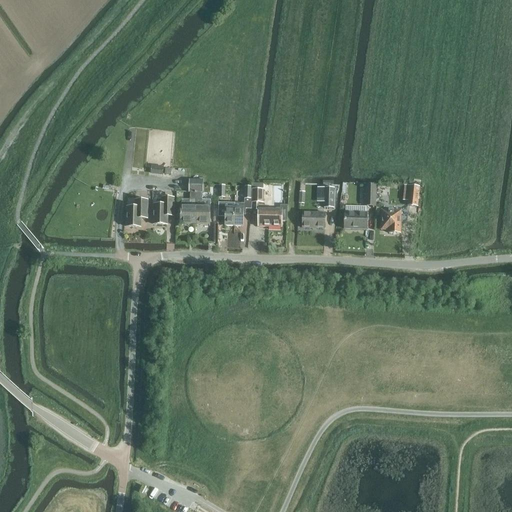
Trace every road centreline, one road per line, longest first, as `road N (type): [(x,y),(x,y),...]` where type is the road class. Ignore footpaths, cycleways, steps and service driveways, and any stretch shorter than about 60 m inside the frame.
road 1 (unclassified): [(124,466),(135,290),(145,259),(427,265),(511,258)]
road 2 (unclassified): [(124,466),(0,377)]
